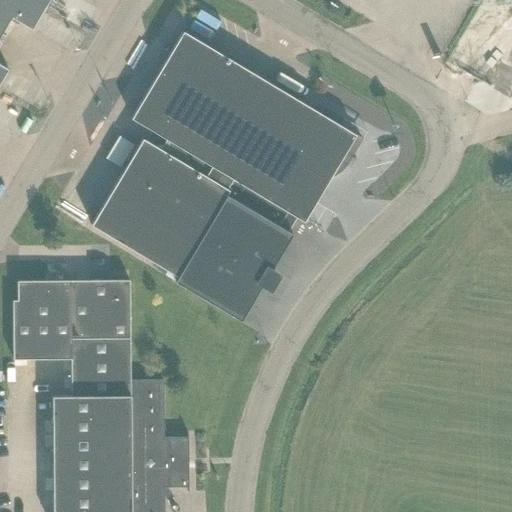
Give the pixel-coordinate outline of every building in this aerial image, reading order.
[(0,0),(0,81),(7,69),(0,64),(0,34),(10,17),(31,29),(48,0),(0,0)] [(182,31),(130,118),(210,166),(205,176),(142,139),(90,225),(176,277),(174,280),(240,319),(263,280),(269,284),(274,275),(268,272),(291,233),(287,231),(295,217),(303,222),(314,203),(305,198),(315,181),(326,179),(336,173),(345,165),(361,138),(355,135),(338,124),(341,118),(323,108),(320,114),(182,31)] [(276,67),(297,77),(300,70),(279,60),(276,67)] [(133,145),(119,136),(106,159),(120,167),(133,145)] [(12,300),(12,305),(12,360),(70,359),(71,396),(51,396),(52,511),(164,511),(164,488),(187,487),(187,492),(188,492),(188,434),(186,434),(186,438),(164,438),(163,381),(130,381),(128,279),(16,281),(16,300),(12,300)]
